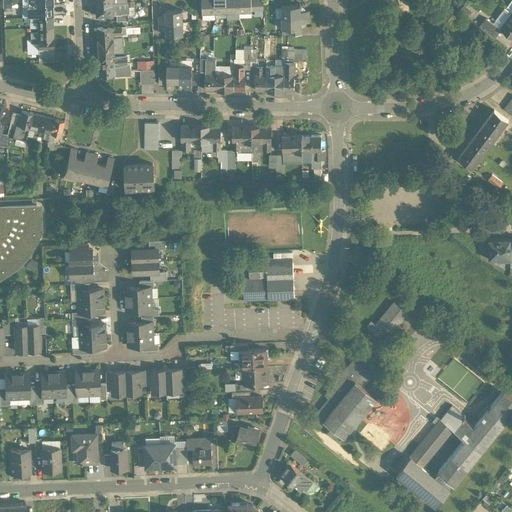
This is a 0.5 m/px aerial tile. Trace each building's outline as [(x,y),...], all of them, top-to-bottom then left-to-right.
[(36,0),(27,0),(28,8),(30,8),(37,8),(36,0)] [(201,0),(202,14),(214,13),(213,0),(201,0)] [(213,0),(214,13),(227,13),(226,0),(213,0)] [(238,0),(226,0),(227,13),(239,12),(238,0)] [(250,0),(238,0),(239,12),(251,12),(251,0),(250,0)] [(128,4),(112,5),(113,16),(116,16),(121,16),(121,15),(128,15),(128,8),(128,4)] [(112,5),(96,6),(96,17),(113,16),(112,5)] [(52,7),(37,8),(37,19),(52,18),(52,7)] [(300,7),(281,7),(281,19),(309,18),(309,12),(300,12),(300,7)] [(37,8),(30,8),(28,8),(27,8),(28,19),(30,18),(30,19),(37,19),(37,8)] [(506,9),(505,9),(494,25),(500,29),(511,14),(505,10),(506,9)] [(182,11),(165,12),(165,18),(158,18),(158,24),(183,23),(182,11)] [(511,14),(500,29),(501,30),(511,38),(511,14)] [(52,18),(37,19),(37,23),(37,29),(52,28),(52,18)] [(309,18),(281,19),(281,30),(289,30),(300,29),(300,24),(309,23),(309,18)] [(494,25),(486,19),(479,28),(494,39),(501,30),(500,29),(494,25)] [(183,23),(158,24),(158,31),(166,31),(166,37),(183,36),(183,23)] [(52,28),(37,29),(38,35),(38,40),(53,39),(52,28)] [(113,28),(97,29),(97,39),(114,38),(114,35),(113,28)] [(114,38),(97,39),(98,48),(114,47),(114,40),(114,38)] [(53,39),(38,40),(38,44),(38,51),(53,50),(53,39)] [(114,47),(98,48),(98,57),(114,56),(114,47)] [(66,48),(54,48),(55,59),(66,59),(66,48)] [(306,50),(301,50),(296,50),(294,50),(294,52),(293,60),(306,60),(306,50)] [(114,56),(98,57),(98,66),(115,66),(115,65),(114,56)] [(118,56),(114,56),(115,65),(127,65),(127,64),(126,56),(127,56),(118,56)] [(216,60),(206,60),(206,73),(206,74),(206,75),(215,75),(216,60)] [(287,60),(284,60),(284,67),(284,75),(284,91),(294,91),(294,62),(293,62),(293,60),(287,60)] [(127,65),(115,65),(115,66),(115,76),(130,75),(130,65),(127,65)] [(115,66),(98,66),(99,76),(115,76),(115,66)] [(179,67),(166,67),(166,74),(166,86),(166,91),(174,91),(174,84),(179,84),(179,67)] [(192,67),(179,67),(179,84),(184,84),(184,91),(192,91),(192,86),(192,74),(192,67)] [(284,67),(275,67),(275,75),(284,75),(284,67)] [(154,71),(140,71),(141,85),(148,84),(155,84),(154,71)] [(166,74),(158,73),(159,86),(166,86),(166,74)] [(215,75),(206,75),(206,91),(215,91),(215,75)] [(222,75),(215,75),(215,91),(224,91),(225,75),(222,75)] [(225,75),(224,91),(234,91),(234,75),(225,75)] [(236,75),(234,75),(234,91),(244,91),(244,75),(236,75)] [(263,75),(255,75),(255,91),(265,91),(265,75),(263,75)] [(275,75),(265,75),(265,91),(274,91),(275,75)] [(284,75),(275,75),(274,91),(284,91),(284,75)] [(511,98),(503,110),(511,116),(511,98)] [(508,121),(494,111),(458,159),(472,169),(508,121)] [(32,114),(21,112),(20,116),(18,126),(29,129),(32,115),(32,114)] [(20,116),(12,114),(8,129),(14,130),(15,125),(18,126),(20,116)] [(32,114),(32,115),(29,129),(33,130),(39,132),(43,117),(32,114)] [(53,120),(43,117),(39,132),(45,133),(49,134),(53,120)] [(64,122),(53,120),(49,134),(54,135),(60,137),(64,122)] [(145,124),(144,150),(158,150),(158,124),(145,124)] [(29,129),(18,126),(15,125),(14,130),(14,131),(12,139),(25,142),(27,136),(29,129)] [(201,127),(182,127),(182,136),(182,143),(189,143),(201,143),(201,127)] [(220,127),(201,127),(201,143),(213,143),(220,143),(220,127)] [(242,127),(232,127),(232,143),(240,143),(242,143),(242,127)] [(251,127),(242,127),(242,143),(240,143),(240,151),(251,151),(251,143),(251,127)] [(270,127),(251,127),(251,143),(263,143),(270,143),(270,127)] [(301,136),(282,137),(283,153),(302,153),(302,137),(301,136)] [(321,152),(321,136),(311,137),(311,153),(321,152)] [(311,137),(302,137),(302,153),(305,153),(311,153),(311,137)] [(52,142),(47,141),(46,147),(45,149),(52,151),(54,146),(55,143),(52,142)] [(263,143),(251,143),(251,151),(251,153),(257,153),(257,151),(263,151),(263,143)] [(76,150),(70,148),(63,175),(74,178),(79,159),(74,158),(76,150)] [(181,151),(172,151),(172,170),(181,170),(181,154),(181,151)] [(83,160),(79,159),(74,178),(85,180),(92,153),(85,152),(83,160)] [(321,152),(311,153),(311,161),(321,161),(322,161),(325,161),(324,152),(321,152)] [(92,153),(85,180),(96,183),(101,165),(96,163),(98,155),(92,153)] [(302,153),(283,153),(283,156),(283,163),(302,163),(302,156),(302,153)] [(106,166),(101,165),(96,183),(108,186),(114,159),(108,157),(106,166)] [(321,169),(321,161),(311,161),(311,169),(314,169),(321,169)] [(153,164),(125,165),(126,190),(154,188),(153,164)] [(502,183),(492,176),(488,181),(498,189),(502,183)] [(63,190),(63,199),(72,198),(72,189),(63,190)] [(0,280),(21,267),(30,257),(42,232),(41,204),(0,206),(0,280)] [(165,240),(149,241),(149,249),(158,248),(158,249),(165,249),(165,240)] [(509,240),(488,241),(489,260),(494,260),(497,259),(498,262),(510,261),(509,241),(509,240)] [(149,249),(132,250),(133,262),(159,261),(158,249),(158,248),(149,249)] [(74,250),(69,250),(70,264),(92,263),(92,249),(87,250),(74,250)] [(292,259),(248,260),(249,279),(242,279),(243,301),(294,299),(292,259)] [(510,261),(498,262),(497,259),(494,260),(494,263),(504,269),(507,270),(510,270),(510,261)] [(159,261),(133,262),(133,274),(150,273),(159,272),(159,261)] [(92,263),(70,264),(70,278),(75,278),(89,277),(93,277),(92,263)] [(159,272),(150,273),(151,281),(153,281),(167,280),(166,272),(159,272)] [(139,287),(126,288),(126,300),(151,299),(150,288),(150,287),(139,287)] [(88,290),(78,290),(78,302),(103,301),(102,289),(88,290)] [(151,299),(126,300),(127,311),(140,311),(151,310),(151,299)] [(103,301),(78,302),(79,313),(89,313),(103,312),(103,301)] [(394,302),(376,326),(382,330),(384,327),(393,333),(408,313),(394,302)] [(141,323),(127,323),(128,335),(152,334),(152,323),(152,322),(141,323)] [(376,326),(372,323),(368,329),(377,336),(382,330),(376,326)] [(38,324),(26,325),(27,351),(40,350),(39,333),(39,324),(38,324)] [(90,325),(79,325),(79,326),(80,337),(104,336),(104,324),(90,325)] [(15,325),(14,325),(15,334),(16,351),(27,351),(26,325),(15,325)] [(152,334),(128,335),(128,347),(142,346),(153,346),(153,345),(152,334)] [(104,336),(80,337),(80,348),(80,349),(91,348),(105,348),(104,336)] [(248,350),(240,351),(240,360),(266,358),(266,349),(248,350)] [(266,358),(240,360),(240,369),(242,369),(266,367),(266,358)] [(374,375),(354,359),(324,394),(328,398),(312,417),(321,424),(323,422),(322,421),(355,381),(363,387),(374,375)] [(266,367),(242,369),(243,385),(243,386),(253,385),(267,385),(266,367)] [(179,370),(165,371),(166,394),(180,393),(180,387),(179,371),(179,370)] [(87,371),(75,372),(76,386),(77,397),(88,396),(87,371)] [(99,371),(87,371),(88,396),(100,396),(100,395),(100,385),(99,371)] [(165,371),(151,372),(151,373),(152,387),(152,394),(166,394),(165,371)] [(139,372),(125,373),(126,395),(140,395),(140,387),(139,373),(139,372)] [(52,373),(40,374),(41,388),(41,398),(42,398),(53,398),(52,373)] [(64,373),(52,373),(53,398),(64,397),(65,397),(64,387),(64,373)] [(125,373),(111,374),(112,390),(112,396),(126,395),(125,373)] [(28,374),(16,375),(17,399),(28,399),(29,399),(28,388),(28,374)] [(16,375),(5,375),(5,389),(6,400),(10,400),(17,399),(16,375)] [(355,381),(322,421),(323,422),(331,429),(343,439),(377,399),(363,387),(355,381)] [(5,389),(0,389),(0,407),(8,407),(10,405),(10,400),(6,400),(5,389)] [(452,406),(411,457),(423,466),(452,430),(464,440),(480,452),(511,412),(511,397),(503,391),(474,427),(463,419),(465,416),(464,415),(463,415),(452,406)] [(250,397),(237,398),(237,399),(238,413),(262,412),(261,397),(250,397)] [(102,425),(95,426),(95,435),(96,435),(96,443),(103,442),(102,425)] [(247,429),(240,427),(237,436),(235,444),(254,449),(259,431),(248,427),(247,429)] [(343,439),(331,429),(327,434),(338,444),(343,439)] [(95,435),(71,436),(72,448),(80,447),(81,464),(81,465),(83,464),(97,463),(96,443),(96,435),(95,435)] [(210,438),(192,439),(192,443),(198,442),(199,448),(211,448),(210,438)] [(464,440),(451,456),(467,469),(480,452),(464,440)] [(211,448),(199,448),(198,442),(192,443),(193,450),(193,462),(200,462),(200,463),(212,463),(211,448)] [(146,467),(161,466),(160,444),(145,445),(145,448),(146,466),(146,467)] [(175,444),(160,444),(161,466),(175,466),(175,465),(175,446),(175,444)] [(187,446),(175,446),(175,465),(187,465),(187,451),(187,446)] [(41,448),(41,456),(42,471),(60,470),(59,461),(58,461),(57,447),(41,448)] [(29,449),(10,450),(11,475),(30,474),(29,449)] [(112,449),(111,449),(112,467),(117,467),(117,469),(127,468),(126,449),(123,449),(112,449)] [(308,459),(295,449),(290,456),(302,466),(308,459)] [(451,456),(438,473),(452,484),(454,485),(467,469),(451,456)] [(423,466),(411,457),(409,458),(421,468),(423,466)] [(421,468),(409,458),(396,475),(436,507),(449,490),(448,489),(434,478),(421,468)] [(304,475),(290,464),(280,476),(294,487),(304,475)] [(452,484),(438,473),(434,478),(448,489),(452,484)] [(304,475),(294,487),(300,492),(303,489),(310,494),(316,485),(304,475)] [(25,511),(25,503),(11,504),(11,511),(25,511)] [(261,511),(252,505),(245,503),(228,504),(228,511),(261,511)]
